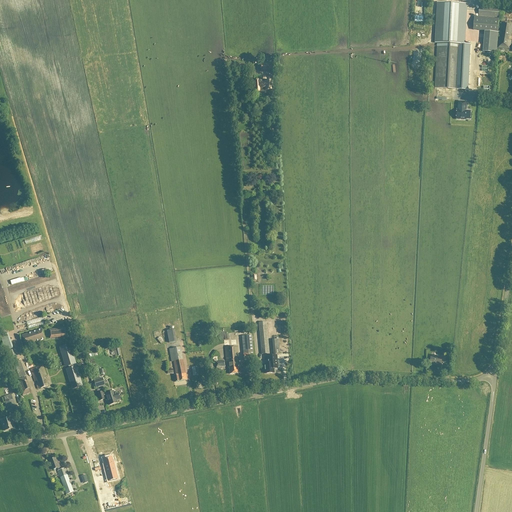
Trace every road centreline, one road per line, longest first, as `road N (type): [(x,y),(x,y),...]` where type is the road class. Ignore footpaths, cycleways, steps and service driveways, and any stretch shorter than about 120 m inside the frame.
road 1 (unclassified): [(0,449),(337,379),(480,378)]
road 2 (unclassified): [(475,511),(493,386)]
